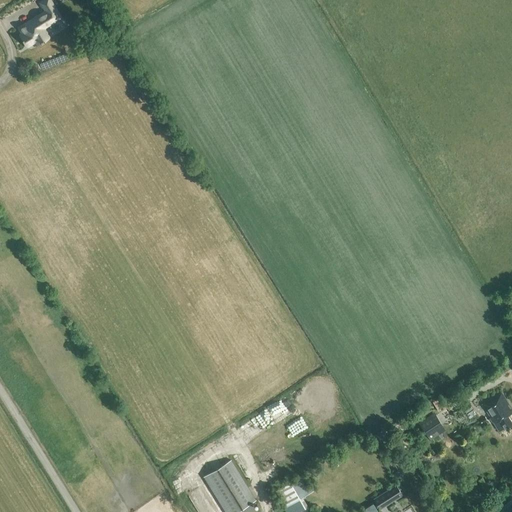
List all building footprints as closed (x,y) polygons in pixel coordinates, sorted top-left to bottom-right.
[(35,40),(37,44),(48,38),(42,28),(60,17),(49,0),(43,0),(39,3),(42,7),(43,6),(46,12),(21,28),(24,32),(20,35),(23,41),(27,39),(29,44),(35,40)] [(458,403),(466,398),(462,392),(455,397),(458,403)] [(511,426),(511,422),(508,416),(511,413),(511,409),(502,393),(483,405),(499,431),(505,428),(507,430),(511,426)] [(431,442),(446,431),(433,413),(418,424),(431,442)] [(256,511),(251,503),(256,500),(231,459),(203,476),(224,511),(256,511)] [(185,474),(189,480),(198,472),(195,467),(185,474)] [(281,488),(275,491),(286,511),(299,511),(308,507),(302,498),(314,491),(305,474),(281,488)] [(199,486),(201,495),(209,493),(208,484),(199,486)] [(396,484),(374,499),(376,503),(375,503),(380,510),(402,496),(403,495),(396,484)]
